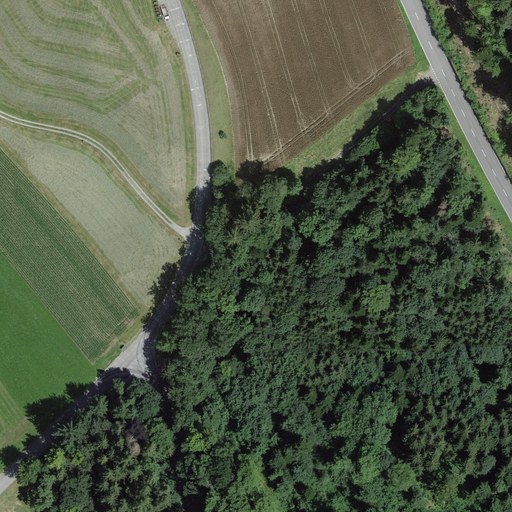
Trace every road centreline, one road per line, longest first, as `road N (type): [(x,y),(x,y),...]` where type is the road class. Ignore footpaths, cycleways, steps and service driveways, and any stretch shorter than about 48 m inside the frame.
road 1 (track): [(484,511),(479,466),(386,112)]
road 2 (track): [(199,305),(328,384),(442,511)]
road 3 (track): [(439,65),(250,228),(190,259)]
road 4 (track): [(283,511),(233,423),(199,305),(179,289)]
road 5 (track): [(0,112),(85,143),(196,242)]
road 6 (tertiary): [(511,202),(410,0)]
road 7 (track): [(511,132),(453,0)]
